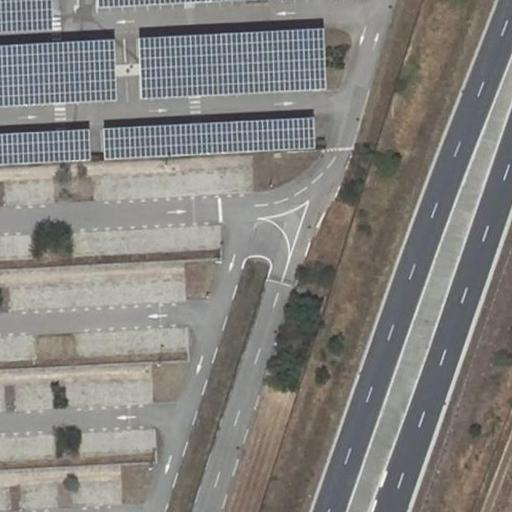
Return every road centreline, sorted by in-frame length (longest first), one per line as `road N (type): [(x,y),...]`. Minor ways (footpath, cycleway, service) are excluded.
road 1 (primary): [(511,6),(328,511)]
road 2 (primary): [(388,511),(511,155)]
